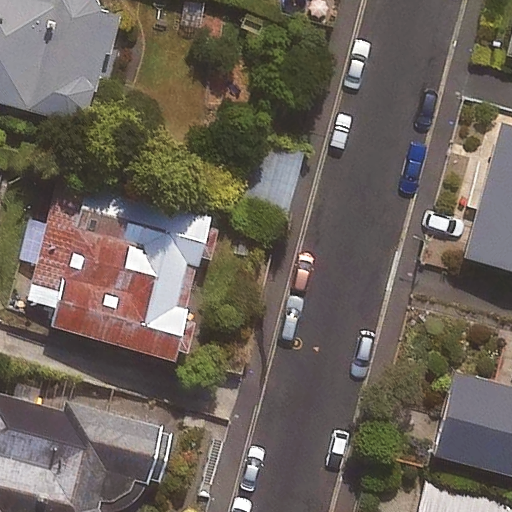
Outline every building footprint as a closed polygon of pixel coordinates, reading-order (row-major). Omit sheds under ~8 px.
[(0,0),(0,94),(87,115),(103,49),(112,52),(124,2),(114,0),(0,0)] [(511,122),(495,118),(457,251),(511,266),(511,122)] [(306,153),(262,140),(240,216),(284,229),(306,153)] [(52,320),(177,349),(179,340),(191,343),(198,312),(186,310),(210,209),(57,174),(41,244),(28,241),(16,293),(56,302),(52,320)] [(511,372),(509,385),(444,367),(423,448),(511,471),(511,372)] [(30,511),(106,511),(102,502),(119,503),(134,496),(144,483),(147,471),(163,475),(175,423),(0,382),(0,511),(3,511),(5,506),(30,511)] [(511,511),(511,506),(421,483),(413,511),(511,511)]
